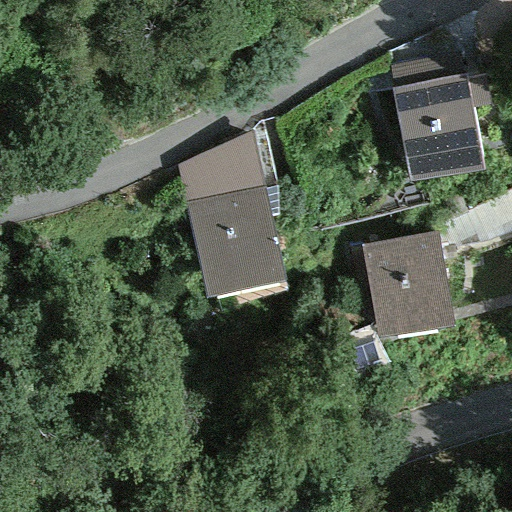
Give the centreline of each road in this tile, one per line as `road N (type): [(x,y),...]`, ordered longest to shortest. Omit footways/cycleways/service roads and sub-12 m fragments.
road 1 (residential): [(442,0),(140,158),(0,207)]
road 2 (tertiary): [(511,405),(383,446),(313,511)]
